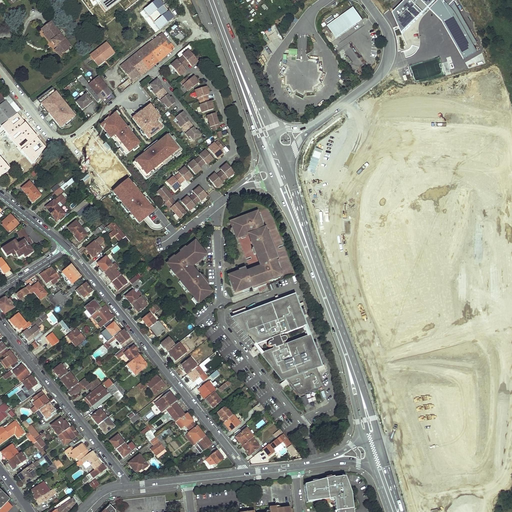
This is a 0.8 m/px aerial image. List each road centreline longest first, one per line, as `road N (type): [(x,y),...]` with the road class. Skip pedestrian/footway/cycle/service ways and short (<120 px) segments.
road 1 (residential): [(301,422),(225,323),(227,309),(289,287),(301,291),(332,395),(329,406),(303,420)]
road 2 (residential): [(63,247),(245,471)]
road 3 (secondary): [(377,434),(289,176)]
road 4 (secondary): [(273,182),(340,343),(363,438)]
road 5 (residential): [(0,72),(50,135),(63,139),(188,39)]
road 6 (residential): [(0,322),(126,485)]
road 7 (unclassified): [(314,125),(376,78),(386,61),(387,34),(366,0)]
road 8 (secondary): [(209,0),(261,149)]
road 9 (secondary): [(273,135),(217,0)]
road 10 (residential): [(218,203),(220,296),(198,321)]
